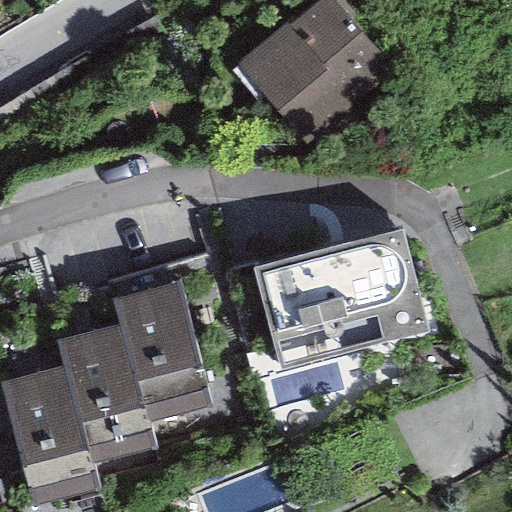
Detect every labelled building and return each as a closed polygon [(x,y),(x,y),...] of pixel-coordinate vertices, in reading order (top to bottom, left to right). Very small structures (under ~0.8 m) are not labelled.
[(285,23),(236,65),(306,145),(355,103),(351,98),(391,64),(334,0),(318,0),(288,27),(285,23)] [(401,231),(253,269),(279,370),(427,332),(401,231)] [(111,297),(118,326),(122,325),(147,424),(212,408),(179,280),(111,297)] [(118,326),(55,342),(61,367),(66,365),(92,464),(154,449),(147,424),(122,325),(118,326)] [(61,367),(0,381),(0,383),(31,508),(98,491),(92,464),(66,365),(61,367)]
